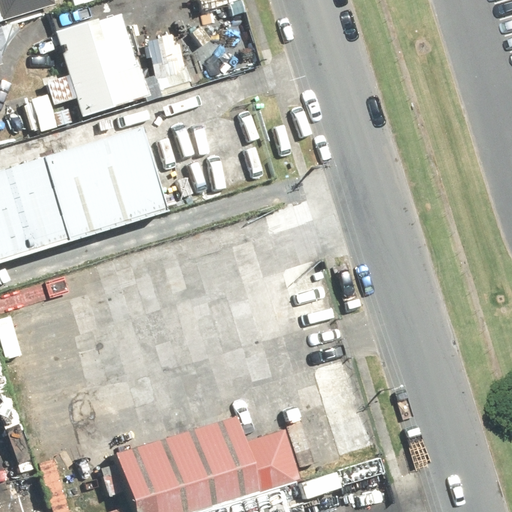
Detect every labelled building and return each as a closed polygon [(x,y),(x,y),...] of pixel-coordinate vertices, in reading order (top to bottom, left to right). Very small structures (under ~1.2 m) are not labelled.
[(0,0),(0,26),(55,10),(51,0),(0,0)] [(199,0),(205,13),(236,0),(199,0)] [(124,12),(55,33),(65,69),(44,75),(53,105),(75,98),(81,117),(150,97),(124,12)] [(151,79),(155,93),(192,82),(187,68),(151,79)] [(50,96),(31,100),(41,132),(71,124),(67,112),(56,115),(50,96)] [(132,125),(0,166),(0,260),(159,210),(132,125)] [(0,295),(0,315),(31,306),(26,288),(0,295)] [(275,388),(116,439),(139,511),(159,511),(300,467),(275,388)] [(69,511),(54,458),(39,462),(52,511),(69,511)]
